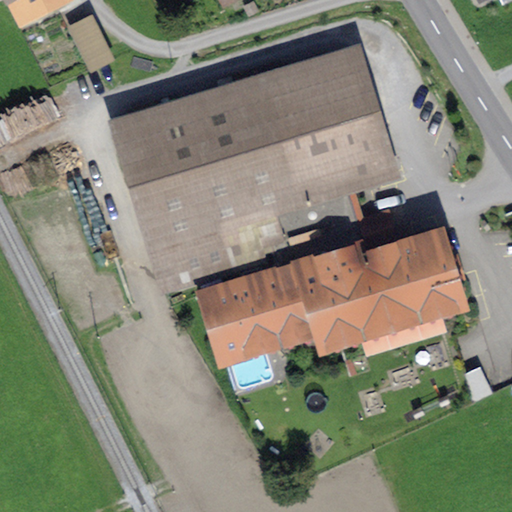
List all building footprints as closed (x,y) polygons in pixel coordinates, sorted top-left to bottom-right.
[(8,0),(18,18),(52,0),(8,0)] [(69,24),(88,71),(113,61),(94,14),(69,24)] [(117,126),(153,245),(166,241),(261,213),(347,187),(393,173),(356,54),(117,126)] [(206,297),(224,357),(319,328),(324,345),(459,304),(438,237),(369,258),(347,187),(261,213),(270,243),(280,275),(206,297)] [(261,213),(166,241),(179,285),(259,260),(255,247),(270,243),(261,213)]
